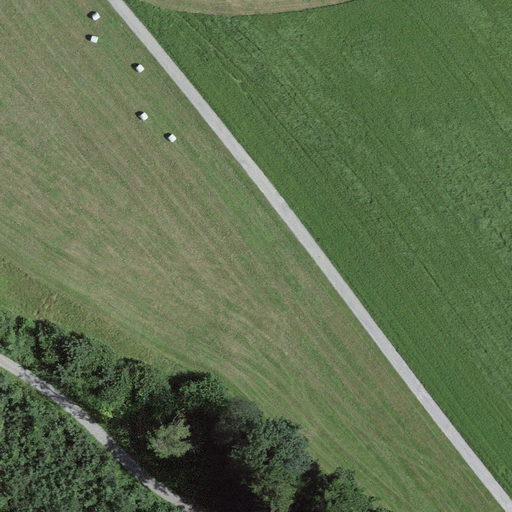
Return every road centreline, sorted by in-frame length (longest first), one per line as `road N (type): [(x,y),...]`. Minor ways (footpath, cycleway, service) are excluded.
road 1 (track): [(110,0),(511,506)]
road 2 (track): [(0,357),(88,417),(164,496),(202,511)]
